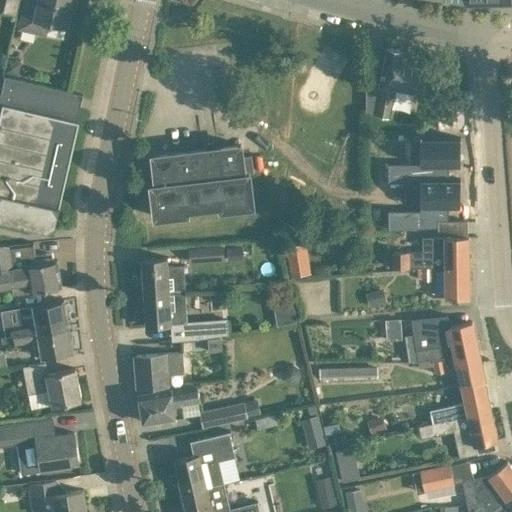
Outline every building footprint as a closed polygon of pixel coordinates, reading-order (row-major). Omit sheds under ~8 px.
[(5,0),(3,11),(17,14),(20,0),(5,0)] [(68,24),(68,23),(72,6),(76,7),(77,0),(25,0),(20,27),(36,31),(39,18),(68,24)] [(366,112),(390,116),(395,86),(419,91),(425,57),(402,52),(403,49),(387,46),(380,81),(371,79),(366,112)] [(16,60),(9,58),(5,71),(18,74),(20,66),(16,60)] [(83,93),(69,90),(4,75),(1,91),(0,91),(0,216),(55,229),(60,204),(57,203),(76,121),(79,122),(80,119),(77,118),(83,93)] [(387,161),(387,180),(419,180),(419,177),(447,177),(447,157),(459,157),(459,136),(419,136),(419,162),(387,161)] [(242,142),(213,146),(213,141),(205,142),(206,147),(153,153),(157,183),(152,183),(156,215),(176,213),(189,211),(188,207),(221,202),(222,207),(253,203),(249,170),(246,171),(242,142)] [(387,208),(387,229),(436,225),(436,218),(447,218),(447,198),(459,198),(459,177),(447,177),(419,177),(419,180),(419,208),(387,208)] [(468,219),(448,219),(438,219),(438,235),(423,235),(423,250),(393,250),(393,266),(444,266),(444,265),(469,265),(469,235),(468,235),(468,219)] [(307,239),(287,241),(290,273),(309,271),(307,239)] [(0,241),(0,288),(30,283),(32,290),(62,285),(58,259),(54,259),(53,253),(31,254),(30,243),(34,242),(34,241),(10,244),(0,241)] [(189,247),(190,261),(225,259),(224,245),(189,247)] [(184,264),(168,266),(168,256),(142,257),(144,290),(170,289),(186,287),(184,264)] [(469,265),(444,265),(444,266),(445,296),(470,296),(469,265)] [(422,267),(422,277),(422,279),(434,279),(434,266),(422,266),(422,267)] [(370,305),(383,302),(380,288),(366,292),(370,305)] [(170,289),(144,290),(146,324),(188,322),(186,289),(170,290),(170,289)] [(64,298),(44,302),(33,303),(34,306),(26,307),(30,321),(0,326),(0,335),(1,335),(69,324),(64,298)] [(273,305),(276,321),(294,318),(291,302),(273,305)] [(416,348),(418,360),(432,358),(433,360),(445,358),(455,356),(479,350),(473,320),(449,325),(448,313),(423,316),(411,317),(416,348)] [(191,320),(193,336),(229,333),(227,317),(191,320)] [(401,317),(386,318),(387,339),(397,339),(402,333),(401,317)] [(1,335),(3,349),(17,347),(16,343),(32,339),(36,357),(53,353),(73,350),(69,324),(1,335)] [(224,348),(223,336),(191,340),(192,352),(224,348)] [(416,348),(408,349),(409,360),(412,359),(413,361),(418,360),(416,348)] [(169,385),(168,373),(182,372),(181,350),(136,354),(138,387),(169,385)] [(479,350),(455,356),(461,384),(485,379),(479,350)] [(419,366),(434,365),(433,360),(432,358),(418,360),(419,366)] [(447,370),(445,358),(433,360),(434,365),(435,372),(447,370)] [(52,405),(62,402),(82,399),(75,367),(48,372),(46,361),(24,365),(30,392),(48,388),(52,405)] [(377,365),(319,367),(319,376),(377,374),(377,365)] [(492,408),(485,379),(461,384),(465,402),(429,409),(432,421),(492,408)] [(144,420),(176,416),(183,414),(181,403),(200,400),(198,385),(140,394),(144,420)] [(257,397),(244,400),(248,415),(261,412),(257,397)] [(244,400),(200,410),(204,427),(248,417),(248,415),(244,400)] [(492,408),(432,421),(418,424),(421,437),(454,430),(459,457),(489,451),(487,441),(498,439),(492,408)] [(306,432),(322,428),(318,414),(302,418),(306,432)] [(386,425),(381,414),(367,420),(372,432),(386,425)] [(42,470),(41,465),(79,460),(75,431),(55,434),(53,418),(0,425),(0,442),(18,441),(23,473),(42,470)] [(347,459),(345,447),(336,449),(339,461),(347,459)] [(183,491),(207,486),(207,484),(216,482),(208,451),(175,459),(178,470),(170,472),(173,482),(180,481),(183,491)] [(507,498),(511,494),(511,465),(508,460),(489,474),(463,479),(470,511),(481,503),(488,511),(507,499),(507,498)] [(455,483),(454,481),(451,463),(450,462),(420,468),(420,469),(424,488),(424,489),(455,483)] [(35,510),(42,509),(42,511),(86,511),(83,488),(58,492),(56,479),(31,483),(35,510)] [(187,511),(213,511),(213,508),(207,486),(183,491),(187,511)] [(363,502),(361,488),(345,491),(348,505),(363,502)] [(338,503),(335,492),(319,496),(322,507),(338,503)] [(488,511),(481,503),(470,511),(469,511),(511,511),(511,494),(507,498),(507,499),(488,511)]
